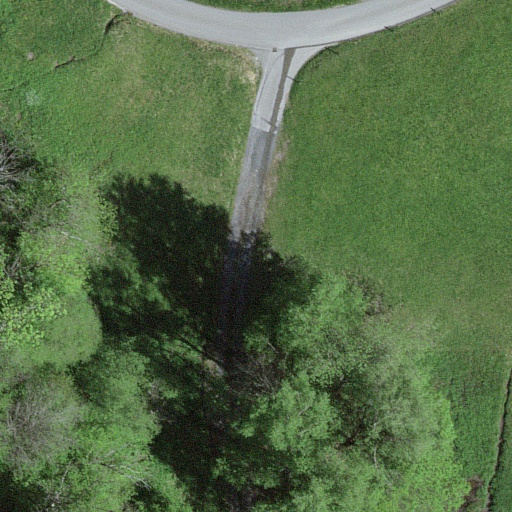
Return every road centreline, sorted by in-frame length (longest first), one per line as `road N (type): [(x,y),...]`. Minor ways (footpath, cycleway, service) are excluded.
road 1 (track): [(289,32),(262,144),(231,377),(246,511)]
road 2 (track): [(419,0),(289,32),(205,22),(149,0)]
